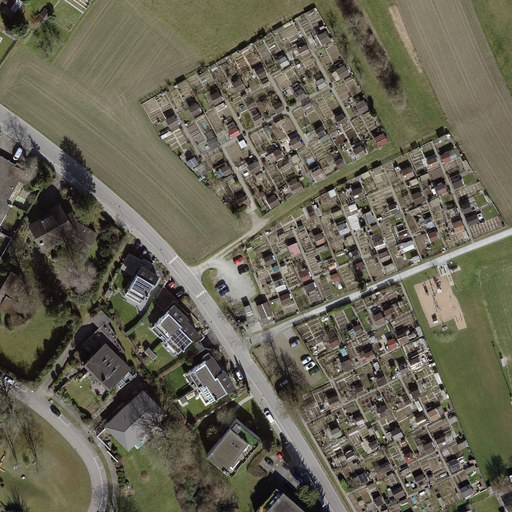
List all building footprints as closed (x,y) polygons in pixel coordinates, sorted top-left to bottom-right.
[(0,0),(0,10),(3,13),(12,0),(0,0)] [(330,39),(326,31),(319,35),(324,43),(330,39)] [(289,63),(285,57),(280,60),(283,66),(289,63)] [(349,74),(344,66),(338,69),(343,77),(349,74)] [(266,75),(262,68),(257,71),(260,78),(266,75)] [(321,88),(326,85),(322,78),(317,81),(321,88)] [(245,87),(241,79),(234,83),(239,91),(245,87)] [(303,85),(294,90),(299,99),(308,94),(303,85)] [(217,103),(223,99),(219,92),(212,95),(217,103)] [(368,108),(364,100),(358,104),(362,111),(368,108)] [(274,105),(278,112),(283,109),(280,102),(274,105)] [(259,114),(254,117),(258,124),(263,121),(259,114)] [(346,120),(342,114),(337,117),(341,124),(346,120)] [(319,136),(325,133),(321,126),(316,129),(319,136)] [(377,137),(381,145),(387,141),(383,133),(377,137)] [(291,140),(296,148),(302,144),(297,136),(291,140)] [(209,140),(213,148),(219,145),(215,137),(209,140)] [(365,154),(361,146),(355,149),(359,157),(365,154)] [(280,149),(275,152),(278,159),(283,156),(280,149)] [(0,225),(31,173),(0,154),(0,225)] [(438,164),(435,157),(428,160),(431,167),(438,164)] [(195,158),(188,162),(192,167),(198,163),(195,158)] [(340,168),(345,165),(341,158),(336,161),(340,168)] [(256,162),(250,165),(254,173),(260,169),(256,162)] [(231,171),(227,165),(222,168),(225,174),(231,171)] [(413,175),(410,168),(404,170),(407,177),(413,175)] [(314,172),(318,180),(324,176),(320,169),(314,172)] [(463,185),(461,179),(452,183),(455,188),(463,185)] [(299,182),(291,187),(295,193),(302,188),(299,182)] [(363,195),(361,188),(354,191),(357,198),(363,195)] [(424,200),(420,192),(413,194),(417,203),(424,200)] [(268,199),(273,206),(279,202),(274,195),(268,199)] [(239,199),(243,205),(248,202),(245,196),(239,199)] [(51,213),(30,226),(46,249),(62,242),(85,252),(98,234),(80,223),(71,212),(63,212),(58,203),(49,208),(51,213)] [(452,217),(459,214),(456,207),(449,209),(452,217)] [(374,221),(371,214),(366,216),(369,223),(374,221)] [(461,220),(454,223),(458,231),(464,228),(461,220)] [(346,223),(338,226),(341,234),(349,231),(346,223)] [(405,229),(400,231),(403,238),(408,236),(405,229)] [(316,235),(319,243),(324,241),(321,232),(316,235)] [(385,246),(382,240),(376,243),(378,249),(385,246)] [(414,247),(411,241),(405,243),(408,249),(414,247)] [(389,257),(387,251),(381,254),(383,260),(389,257)] [(131,253),(122,269),(137,277),(127,296),(142,304),(159,274),(149,269),(152,264),(131,253)] [(310,277),(307,269),(301,272),(304,280),(310,277)] [(25,279),(10,272),(0,290),(0,302),(1,303),(0,304),(0,309),(14,317),(23,300),(16,296),(25,279)] [(291,300),(288,293),(281,296),(284,303),(291,300)] [(173,302),(147,327),(161,341),(156,347),(169,360),(200,331),(173,302)] [(262,315),(271,311),(267,302),(258,306),(262,315)] [(396,315),(391,307),(385,311),(389,319),(396,315)] [(385,320),(381,312),(374,316),(378,324),(385,320)] [(84,344),(95,355),(84,365),(108,389),(129,368),(118,357),(124,351),(106,322),(84,344)] [(363,331),(359,325),(355,327),(358,334),(363,331)] [(404,333),(398,336),(401,343),(408,340),(404,333)] [(389,340),(392,347),(397,345),(394,338),(389,340)] [(366,353),(369,359),(375,356),(372,351),(366,353)] [(212,356),(182,374),(191,389),(197,386),(200,392),(195,395),(202,405),(235,385),(224,368),(221,370),(212,356)] [(349,360),(343,362),(347,370),(353,368),(349,360)] [(408,370),(405,363),(400,366),(403,372),(408,370)] [(380,385),(387,382),(384,376),(378,378),(380,385)] [(420,395),(417,389),(411,392),(414,398),(420,395)] [(143,391),(107,427),(130,450),(166,414),(143,391)] [(340,404),(336,395),(329,398),(333,407),(340,404)] [(437,407),(429,411),(433,418),(440,414),(437,407)] [(358,424),(364,421),(361,415),(355,418),(358,424)] [(236,419),(208,453),(232,473),(260,439),(236,419)] [(341,433),(338,428),(332,431),(336,436),(341,433)] [(446,444),(443,437),(436,440),(439,447),(446,444)] [(434,450),(431,442),(424,445),(428,453),(434,450)] [(356,458),(352,451),(346,455),(349,461),(356,458)] [(381,467),(384,473),(391,470),(388,463),(381,467)] [(365,475),(359,477),(363,485),(368,482),(365,475)] [(426,484),(422,476),(416,479),(420,488),(426,484)] [(399,498),(404,496),(400,490),(396,492),(399,498)] [(511,511),(511,490),(499,496),(506,511),(511,511)] [(300,511),(277,492),(260,511),(300,511)] [(378,508),(383,505),(380,498),(374,501),(378,508)]
